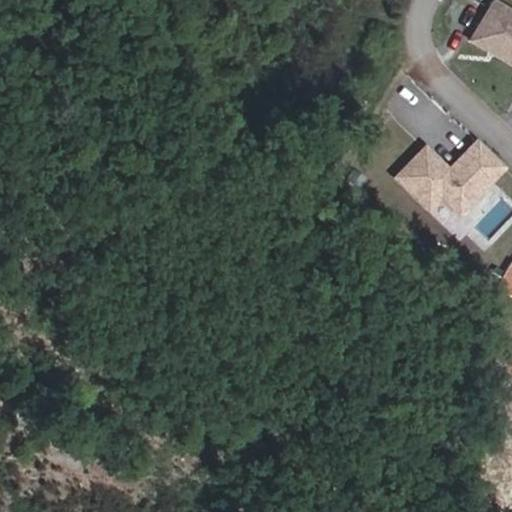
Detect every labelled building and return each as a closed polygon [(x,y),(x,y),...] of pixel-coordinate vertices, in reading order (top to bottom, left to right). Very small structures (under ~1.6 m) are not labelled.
[(511,4),(505,0),(490,0),(471,32),(511,56),(511,4)] [(454,165),(426,139),(397,169),(430,202),(443,189),(461,206),(506,158),(478,131),(467,144),(470,147),(454,165)] [(454,165),(470,147),(467,144),(450,161),(454,165)] [(439,200),(431,210),(447,223),(455,213),(439,200)] [(511,260),(510,259),(494,286),(511,296),(511,260)]
